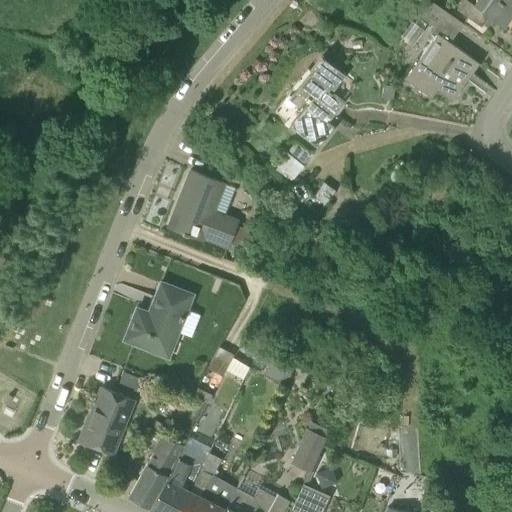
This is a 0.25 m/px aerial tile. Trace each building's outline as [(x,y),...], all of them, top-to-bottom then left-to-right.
[(487,16),(488,16),(504,28),(505,27),(504,26),(511,14),(511,0),(491,0),(483,12),(466,0),(462,0),(456,9),(480,26),(487,16)] [(478,63),(462,51),(450,43),(463,24),(432,1),(419,14),(434,24),(430,29),(437,34),(404,79),(431,97),(437,89),(452,100),(478,63)] [(325,122),(341,101),(330,92),(342,76),(323,61),(311,77),(309,75),(296,91),(310,102),(291,126),(301,134),(317,146),(332,127),(325,122)] [(25,72),(22,82),(31,86),(67,100),(71,89),(35,74),(26,71),(25,72)] [(70,94),(55,130),(82,140),(96,104),(70,94)] [(276,164),(292,177),(294,178),(312,154),(295,141),(276,164)] [(182,233),(186,234),(186,233),(201,239),(202,237),(226,247),(237,221),(212,211),(223,183),(190,170),(180,194),(184,196),(172,226),(168,225),(168,226),(182,231),(182,233)] [(0,241),(20,220),(0,202),(0,241)] [(160,281),(148,313),(145,318),(134,313),(136,308),(135,308),(123,340),(167,357),(192,294),(160,281)] [(233,354),(219,347),(209,367),(222,374),(233,354)] [(272,355),(263,375),(284,385),(294,365),(272,355)] [(88,446),(90,445),(112,453),(133,399),(101,387),(85,427),(83,428),(79,438),(81,443),(88,446)] [(153,450),(159,440),(162,435),(150,428),(141,444),(153,450)] [(309,470),(310,468),(324,438),(306,429),(291,462),(309,470)] [(174,461),(149,507),(158,511),(175,511),(203,462),(180,449),(183,444),(167,436),(163,442),(159,440),(153,450),(174,461)] [(174,461),(153,450),(128,496),(149,507),(174,461)] [(221,459),(209,452),(203,462),(175,511),(221,511),(226,505),(236,487),(212,474),(221,459)] [(317,470),(320,483),(335,480),(332,467),(317,470)] [(304,511),(315,490),(303,484),(291,508),(299,511),(304,511)] [(282,511),(289,501),(274,493),(272,496),(256,487),(251,496),(248,494),(236,487),(226,505),(221,511),(252,511),(256,505),(267,511),(268,511),(282,511)] [(315,490),(304,511),(320,511),(325,502),(329,496),(315,490)]
